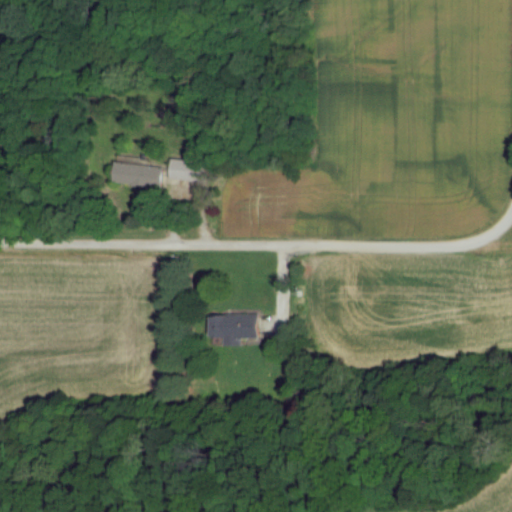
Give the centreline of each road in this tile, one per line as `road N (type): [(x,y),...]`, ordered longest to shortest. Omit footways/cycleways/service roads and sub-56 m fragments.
road 1 (residential): [(0,244),(279,247)]
road 2 (residential): [(279,247),(457,243),(497,224),(511,189)]
